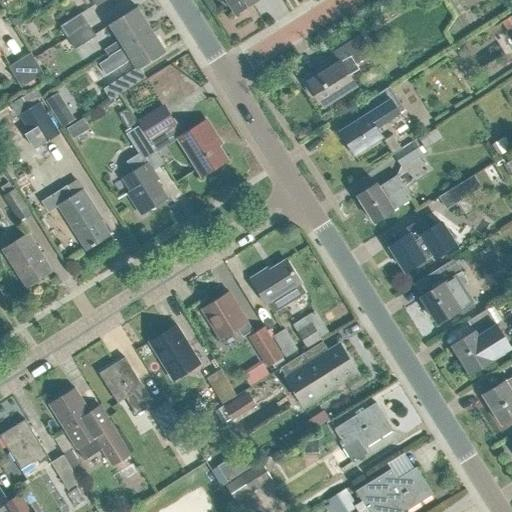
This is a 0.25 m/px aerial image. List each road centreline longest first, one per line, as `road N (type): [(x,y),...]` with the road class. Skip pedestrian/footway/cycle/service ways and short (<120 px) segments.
road 1 (residential): [(500,511),(301,194)]
road 2 (residential): [(0,380),(301,194)]
road 3 (residential): [(301,194),(226,72)]
road 4 (residential): [(226,72),(342,0)]
